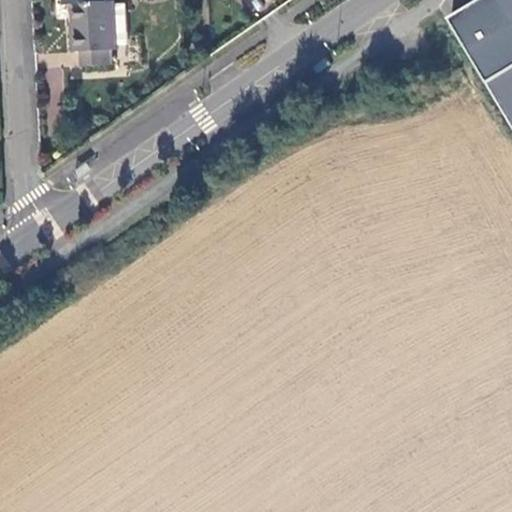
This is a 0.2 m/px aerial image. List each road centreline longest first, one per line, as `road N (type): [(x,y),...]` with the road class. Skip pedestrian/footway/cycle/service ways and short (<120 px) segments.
road 1 (secondary): [(372,0),(47,224)]
road 2 (unclassified): [(18,0),(30,198),(47,224)]
